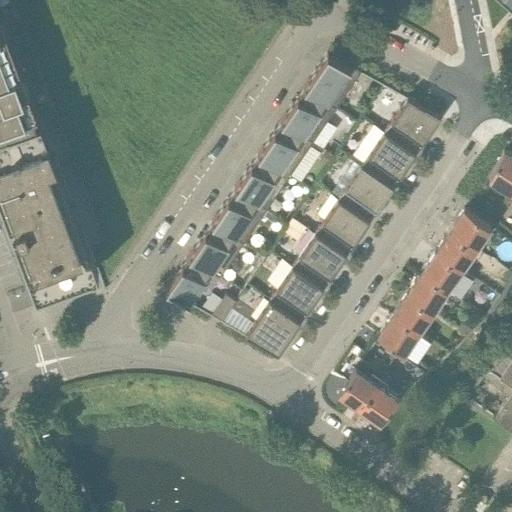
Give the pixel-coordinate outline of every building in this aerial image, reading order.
[(49,161),(57,158),(41,116),(37,117),(34,109),(37,108),(18,55),(11,57),(8,49),(15,47),(0,8),(0,196),(24,259),(86,236),(59,166),(52,169),(49,161)] [(304,85),(336,106),(361,70),(327,51),(304,85)] [(281,118),(313,140),(336,106),(304,85),(281,118)] [(379,136),(411,158),(441,114),(407,95),(379,136)] [(258,152),(290,174),(313,140),(281,118),(258,152)] [(356,170),(388,191),(411,158),(379,136),(356,170)] [(489,176),(511,189),(511,188),(511,153),(504,149),(489,176)] [(235,186),(267,208),(290,174),(258,152),(235,186)] [(333,203),(365,225),(388,191),(356,170),(333,203)] [(212,220),(244,241),(267,208),(235,186),(212,220)] [(310,237),(342,259),(365,225),(333,203),(310,237)] [(449,229),(475,246),(490,224),(464,207),(449,229)] [(188,254),(211,269),(220,276),(244,241),(212,220),(188,254)] [(461,267),(475,246),(449,229),(435,250),(461,267)] [(36,292),(98,269),(86,236),(24,259),(36,292)] [(287,271),(318,293),(342,259),(310,237),(287,271)] [(420,271),(446,289),(461,267),(435,250),(420,271)] [(165,288),(189,301),(211,269),(188,254),(165,288)] [(263,305),(295,327),(318,293),(287,271),(263,305)] [(432,309),(446,289),(420,271),(406,292),(432,309)] [(392,313),(418,330),(432,309),(406,292),(392,313)] [(211,313),(222,320),(236,299),(225,293),(211,313)] [(278,352),(295,327),(263,305),(244,333),(278,352)] [(378,333),(404,351),(418,330),(392,313),(378,333)] [(511,338),(485,377),(509,394),(493,417),(511,429),(511,338)] [(338,392),(359,406),(377,381),(355,366),(338,392)] [(377,381),(359,406),(381,421),(398,395),(377,381)] [(50,435),(42,439),(45,446),(53,443),(50,435)]
